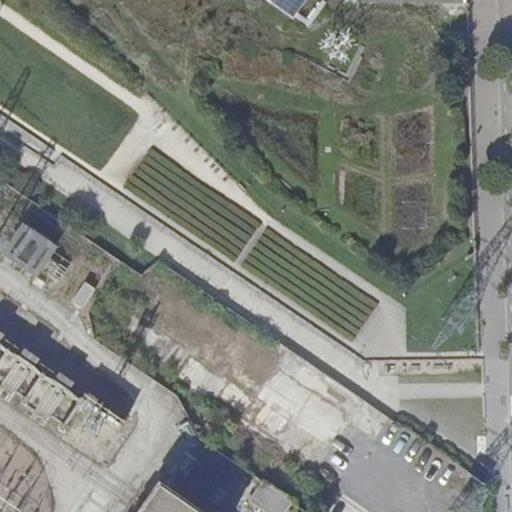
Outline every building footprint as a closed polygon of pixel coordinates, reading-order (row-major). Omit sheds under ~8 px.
[(303,0),(275,0),(294,13),(303,0)] [(54,248),(22,225),(6,248),(8,249),(0,260),(0,261),(9,268),(16,259),(26,266),(20,275),(28,281),(35,271),(37,273),(54,248)] [(85,282),(72,301),(82,308),(95,289),(85,282)] [(0,391),(87,454),(104,430),(114,438),(127,419),(0,328),(0,391)] [(283,511),(291,499),(262,480),(249,500),(268,511),(283,511)] [(199,511),(159,484),(139,511),(199,511)] [(360,511),(335,495),(323,511),(360,511)]
